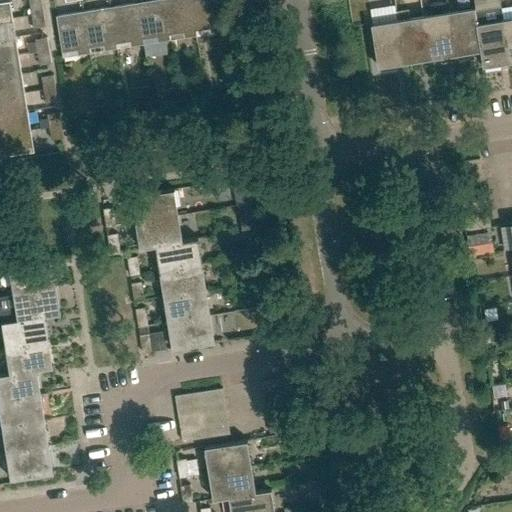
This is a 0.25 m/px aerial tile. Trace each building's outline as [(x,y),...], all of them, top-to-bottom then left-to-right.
[(0,0),(0,19),(13,17),(10,0),(0,0)] [(28,0),(31,14),(43,12),(41,0),(28,0)] [(158,41),(170,39),(163,0),(146,0),(137,2),(143,43),(144,43),(143,37),(157,35),(158,41)] [(184,36),(196,34),(190,0),(163,0),(170,39),(169,33),(183,31),(184,36)] [(218,0),(190,0),(196,34),(197,34),(196,28),(210,26),(211,32),(224,30),(218,0)] [(137,2),(110,6),(117,47),(118,47),(117,41),(130,39),(131,45),(143,43),(137,2)] [(105,49),(117,47),(110,6),(84,10),(91,52),(91,51),(90,46),(104,43),(105,49)] [(477,22),(478,22),(476,10),(476,6),(449,10),(456,53),(481,49),(477,22)] [(477,22),(481,49),(484,65),(509,61),(503,18),(501,6),(476,10),(478,22),(477,22)] [(397,11),(398,18),(404,61),(430,57),(423,14),(411,16),(410,9),(397,11)] [(77,48),(78,54),(91,52),(84,10),(56,15),(63,56),(64,56),(63,50),(77,48)] [(430,57),(456,53),(449,10),(423,14),(430,57)] [(43,12),(31,14),(33,27),(45,26),(43,12)] [(509,61),(511,60),(511,16),(503,18),(509,61)] [(0,38),(16,36),(13,17),(0,19),(0,38)] [(379,65),(404,61),(398,18),(372,22),(379,65)] [(0,57),(19,54),(16,36),(0,38),(0,57)] [(35,39),(37,51),(49,49),(47,37),(35,39)] [(37,51),(39,65),(51,63),(49,49),(37,51)] [(0,76),(22,73),(19,54),(0,57),(0,76)] [(0,95),(25,91),(22,73),(0,76),(0,95)] [(43,89),(55,87),(53,75),(41,76),(43,89)] [(55,87),(43,89),(45,102),(57,100),(55,87)] [(0,114),(28,110),(25,91),(0,95),(0,114)] [(0,133),(31,128),(28,110),(0,114),(0,133)] [(49,127),(61,125),(59,112),(47,114),(49,127)] [(223,141),(226,141),(236,139),(235,130),(233,118),(219,120),(223,141)] [(61,125),(49,127),(51,140),(63,138),(61,125)] [(31,128),(0,133),(0,153),(35,148),(31,128)] [(458,173),(482,169),(480,157),(456,161),(458,173)] [(460,184),(484,180),(482,169),(458,173),(460,184)] [(462,196),(486,192),(484,180),(460,184),(462,196)] [(136,221),(179,214),(174,188),(132,195),(136,221)] [(464,207),(488,203),(486,192),(462,196),(464,207)] [(466,218),(489,214),(488,203),(464,207),(466,218)] [(107,226),(116,225),(113,207),(104,208),(107,226)] [(183,240),(179,214),(136,221),(140,247),(156,245),(156,244),(183,240)] [(489,214),(466,218),(467,229),(491,225),(489,214)] [(111,252),(120,251),(117,233),(108,234),(111,252)] [(160,270),(203,263),(199,237),(183,240),(156,244),(156,245),(160,270)] [(130,274),(140,273),(137,255),(128,257),(130,274)] [(14,293),(57,286),(52,260),(10,267),(14,293)] [(164,295),(207,289),(203,263),(160,270),(164,295)] [(134,300),(144,298),(141,281),(132,282),(134,300)] [(45,314),(61,312),(57,286),(14,293),(18,318),(18,319),(45,314)] [(168,321),(211,314),(207,289),(164,295),(168,321)] [(139,326),(148,324),(145,306),(136,308),(139,326)] [(49,340),(45,314),(18,319),(18,318),(2,320),(6,347),(49,340)] [(211,314),(168,321),(172,347),(215,340),(211,314)] [(143,352),(153,350),(150,332),(140,334),(143,352)] [(37,368),(53,366),(49,340),(6,347),(10,372),(37,368)] [(0,400),(42,394),(37,368),(10,372),(0,373),(0,400)] [(273,391),(288,389),(286,377),(262,381),(264,393),(273,391)] [(276,407),(290,405),(307,402),(304,386),(288,389),(273,391),(276,407)] [(201,403),(225,399),(223,387),(199,391),(201,403)] [(177,406),(201,403),(199,391),(175,395),(177,406)] [(0,409),(3,426),(46,419),(42,394),(0,400),(0,409)] [(500,400),(501,408),(509,407),(508,398),(500,400)] [(203,414),(227,410),(225,399),(201,403),(203,414)] [(179,418),(203,414),(201,403),(177,406),(179,418)] [(269,420),(292,416),(290,405),(276,407),(267,409),(269,420)] [(204,425),(228,421),(227,410),(203,414),(204,425)] [(181,429),(204,425),(203,414),(179,418),(181,429)] [(292,416),(269,420),(270,432),(294,428),(292,416)] [(7,452),(50,445),(46,419),(3,426),(7,452)] [(204,425),(206,437),(230,433),(228,421),(204,425)] [(183,440),(206,437),(204,425),(181,429),(183,440)] [(209,472),(252,465),(248,439),(205,446),(209,472)] [(50,445),(7,452),(11,478),(54,471),(50,445)] [(180,477),(189,475),(186,458),(177,459),(180,477)] [(256,491),(256,490),(252,465),(209,472),(213,498),(229,496),(229,495),(256,491)] [(184,503),(193,501),(190,484),(181,485),(184,503)] [(231,511),(275,511),(272,488),(256,490),(256,491),(229,495),(229,496),(231,511)]
